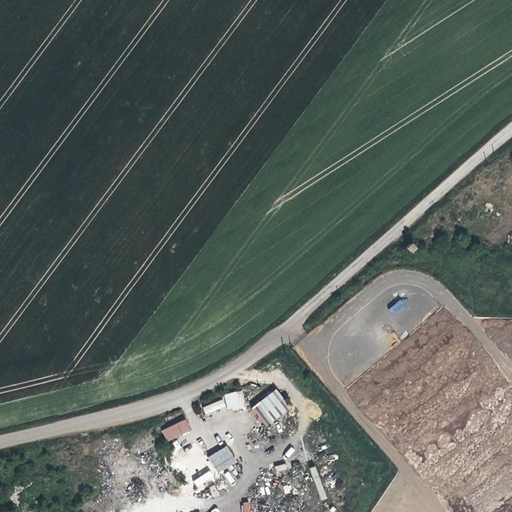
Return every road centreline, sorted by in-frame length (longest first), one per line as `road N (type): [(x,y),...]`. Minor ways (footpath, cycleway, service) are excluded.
road 1 (unclassified): [(0,445),(214,384),(511,129)]
road 2 (track): [(178,396),(198,423),(249,453),(249,480),(230,499),(141,511)]
road 3 (track): [(249,461),(301,430),(305,412),(281,378)]
